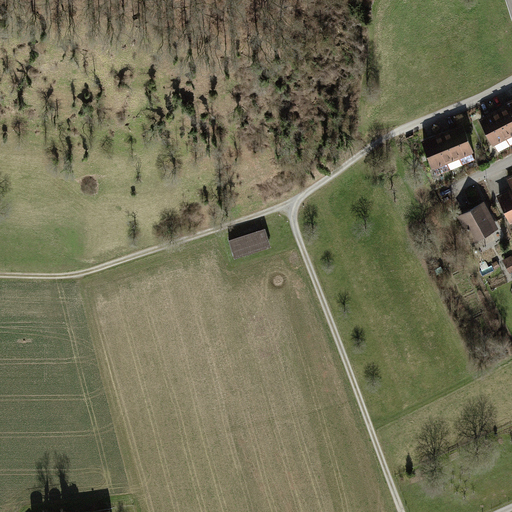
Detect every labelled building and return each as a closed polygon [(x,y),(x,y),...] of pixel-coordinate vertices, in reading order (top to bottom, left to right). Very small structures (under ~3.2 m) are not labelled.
[(511,100),(480,115),(493,142),(511,133),(511,100)] [(462,119),(421,137),(433,165),(474,148),(462,119)] [(511,189),(511,191),(498,198),(511,227),(511,178),(508,181),(511,189)] [(486,203),(458,217),(472,245),(500,232),(486,203)] [(315,207),(306,210),(309,222),(318,219),(315,207)] [(266,229),(230,241),(236,260),(272,248),(266,229)] [(499,262),(493,265),(496,271),(502,268),(499,262)]
